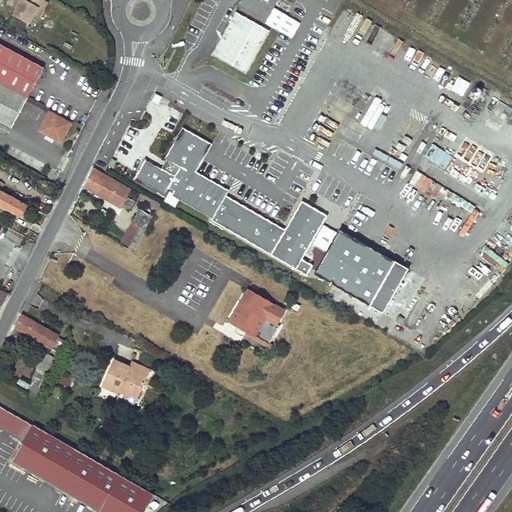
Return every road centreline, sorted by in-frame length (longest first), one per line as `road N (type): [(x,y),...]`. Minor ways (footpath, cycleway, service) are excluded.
road 1 (motorway): [(511,316),(368,432),(238,511)]
road 2 (unclassified): [(124,83),(0,331)]
road 3 (motorway): [(511,389),(426,511)]
